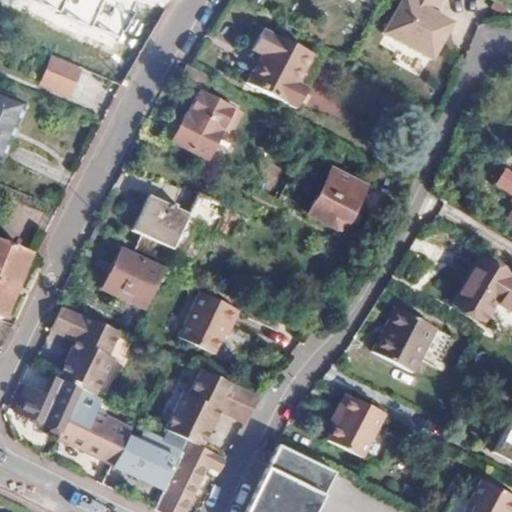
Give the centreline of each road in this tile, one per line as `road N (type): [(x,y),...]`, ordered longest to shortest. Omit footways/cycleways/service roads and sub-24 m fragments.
road 1 (residential): [(511,43),(494,44),(481,58),(355,308),(276,392),(218,511)]
road 2 (residential): [(0,377),(91,185),(194,0)]
